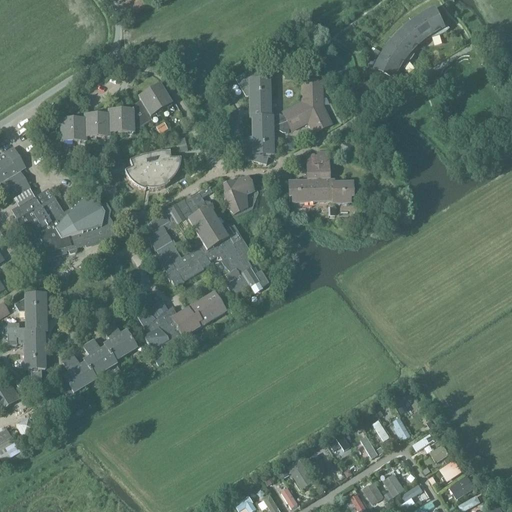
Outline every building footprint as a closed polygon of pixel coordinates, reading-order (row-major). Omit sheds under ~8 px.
[(438,17),(435,9),(429,12),(423,15),(418,18),(412,22),(406,27),(400,33),(394,39),(389,45),(382,54),(375,51),(367,64),(365,69),(363,74),(362,76),(367,78),(369,79),(371,79),(373,80),(377,74),(390,81),(391,79),(395,81),(400,70),(403,69),(404,67),(408,65),(409,63),(411,62),(412,60),(413,58),(414,56),(412,55),(417,50),(421,46),(426,42),(431,39),(432,39),(435,38),(438,37),(441,36),(444,35),(447,33),(450,30),(444,25),(440,17),(438,17)] [(265,58),(269,70),(288,62),(283,50),(265,58)] [(244,76),(235,81),(245,99),(249,99),(249,110),(249,113),(249,115),(249,121),(252,121),(252,139),(246,140),(241,161),(266,166),(268,156),(273,156),(272,142),(272,130),(283,134),(285,134),(288,134),(288,131),(289,130),(291,133),(307,125),(312,136),(332,126),(323,108),(322,81),(300,82),(300,103),(282,113),(281,113),(282,117),(270,111),(270,83),(263,83),(256,72),(246,78),(244,76)] [(138,99),(140,102),(150,118),(171,106),(159,86),(138,99)] [(108,113),(108,117),(110,136),(134,135),(134,129),(140,129),(152,122),(150,118),(140,102),(133,107),(133,112),(108,113)] [(84,117),(84,121),(86,140),(110,140),(110,136),(108,117),(84,117)] [(86,140),(84,121),(60,122),(61,145),(86,144),(86,140)] [(155,129),(159,136),(167,131),(163,124),(155,129)] [(177,150),(178,154),(187,152),(186,150),(184,139),(175,141),(177,150)] [(335,150),(348,157),(353,146),(341,139),(335,150)] [(0,184),(2,184),(10,196),(12,200),(13,200),(28,190),(29,190),(16,170),(22,167),(20,163),(17,158),(12,150),(6,154),(0,157),(0,184)] [(307,184),(288,185),(289,201),(291,201),(291,206),(331,205),(331,207),(350,207),(350,201),(353,201),(353,184),(343,185),(343,182),(329,182),(328,154),(316,154),(316,157),(314,157),(314,155),(306,155),(307,184)] [(136,168),(124,174),(125,176),(125,177),(126,179),(127,181),(128,182),(130,184),(131,185),(132,186),(134,188),(135,188),(136,189),(139,190),(141,191),(143,192),(145,193),(145,191),(146,191),(147,192),(149,192),(150,192),(153,192),(155,192),(157,191),(159,191),(160,190),(162,190),(164,189),(166,188),(168,187),(169,186),(168,185),(169,184),(171,182),(172,181),(173,180),(174,178),(175,176),(177,174),(177,173),(178,171),(179,169),(179,168),(179,165),(180,163),(180,161),(164,162),(164,157),(163,155),(161,155),(159,155),(156,156),(154,156),(151,157),(148,157),(145,158),(143,159),(140,159),(138,160),(136,161),(134,162),(135,165),(136,168)] [(225,207),(233,216),(247,210),(246,197),(254,194),(248,182),(228,184),(222,187),(222,189),(225,207)] [(162,215),(163,216),(150,224),(155,232),(146,237),(156,253),(160,251),(162,255),(158,257),(156,259),(166,275),(165,276),(169,283),(171,282),(175,290),(183,285),(183,284),(203,272),(202,271),(210,266),(209,264),(206,258),(213,254),(217,260),(219,259),(229,274),(224,277),(231,288),(227,290),(233,299),(245,292),(245,291),(249,289),(250,290),(258,285),(261,290),(268,285),(260,272),(254,276),(250,270),(246,264),(253,259),(233,227),(226,231),(227,233),(222,235),(213,220),(211,220),(206,212),(208,211),(201,200),(211,194),(208,189),(184,204),(183,202),(176,206),(167,212),(168,212),(162,215)] [(16,206),(18,208),(33,199),(31,196),(28,190),(13,200),(14,202),(16,206)] [(41,194),(11,213),(16,222),(15,223),(30,247),(39,241),(41,244),(37,247),(46,261),(66,255),(65,254),(68,253),(70,256),(76,255),(77,253),(76,250),(99,243),(100,246),(102,247),(113,244),(114,238),(111,232),(112,225),(109,219),(110,212),(106,206),(103,205),(100,207),(98,205),(83,201),(66,219),(54,199),(49,202),(47,198),(44,199),(41,194)] [(141,229),(146,237),(155,232),(150,224),(147,226),(145,226),(144,227),(141,229)] [(213,254),(206,258),(209,264),(217,260),(213,254)] [(145,312),(136,318),(147,336),(143,339),(145,342),(154,352),(161,347),(165,355),(193,338),(192,336),(225,315),(213,295),(197,305),(196,303),(190,307),(190,308),(187,310),(176,317),(171,309),(165,313),(164,311),(165,311),(161,303),(152,308),(154,310),(147,314),(145,312)] [(17,325),(5,326),(5,337),(7,337),(7,347),(16,347),(16,346),(23,345),(24,361),(24,372),(30,372),(31,384),(41,384),(41,372),(44,372),(44,346),(43,334),(46,334),(46,327),(45,324),(45,321),(45,302),(45,297),(24,297),(24,301),(14,306),(17,314),(24,314),(24,330),(18,330),(17,325)] [(233,305),(233,306),(228,309),(232,316),(240,311),(243,315),(245,313),(243,310),(245,309),(240,301),(233,305)] [(0,307),(0,320),(8,316),(6,312),(2,306),(0,307)] [(113,327),(108,330),(125,358),(136,351),(126,333),(120,337),(113,327)] [(103,347),(105,349),(106,349),(115,364),(125,358),(108,330),(103,333),(109,343),(103,347)] [(93,342),(88,345),(105,374),(117,367),(115,364),(106,349),(105,349),(99,353),(93,342)] [(83,363),(84,365),(85,364),(95,380),(105,374),(88,345),(83,349),(89,359),(83,363)] [(69,360),(65,363),(82,391),(96,382),(95,380),(85,364),(84,365),(79,368),(72,358),(74,357),(71,351),(66,355),(69,360)] [(153,362),(157,368),(167,362),(163,355),(153,362)] [(82,391),(65,363),(62,364),(69,375),(57,382),(68,400),(82,391)] [(0,410),(2,409),(3,412),(19,402),(9,386),(0,391),(0,410)] [(409,392),(392,402),(401,416),(407,413),(402,404),(412,398),(409,392)] [(70,408),(76,419),(78,418),(78,417),(83,414),(81,410),(78,404),(70,408)] [(75,418),(70,412),(62,418),(66,424),(75,418)] [(15,428),(22,441),(36,434),(28,420),(15,428)] [(399,421),(393,425),(404,443),(410,439),(399,421)] [(431,422),(426,425),(428,430),(434,427),(431,422)] [(378,423),(372,427),(384,444),(390,440),(378,423)] [(0,461),(1,464),(19,454),(16,449),(6,432),(0,435),(0,461)] [(335,440),(327,445),(328,445),(333,453),(340,448),(343,453),(350,449),(342,436),(341,435),(335,440)] [(430,437),(412,448),(416,454),(434,443),(430,437)] [(367,439),(360,442),(371,461),(378,457),(367,439)] [(442,447),(429,456),(436,466),(449,457),(442,447)] [(316,457),(310,461),(319,476),(326,472),(316,457)] [(299,462),(287,470),(301,492),(313,484),(314,484),(300,461),(299,462)] [(454,462),(439,473),(447,484),(462,474),(454,462)] [(283,470),(278,473),(282,479),(287,476),(283,470)] [(342,474),(337,477),(341,482),(346,479),(342,474)] [(394,476),(382,484),(393,500),(396,498),(404,493),(394,476)] [(467,479),(449,490),(456,502),(475,491),(467,479)] [(271,480),(265,484),(268,489),(274,485),(271,480)] [(360,494),(359,495),(361,499),(362,499),(366,505),(364,506),(366,510),(371,507),(372,507),(383,500),(374,485),(360,494)] [(418,487),(401,499),(405,505),(422,493),(418,487)] [(286,490),(280,494),(290,509),(295,505),(286,490)] [(251,492),(247,495),(250,501),(256,498),(252,492),(251,492)] [(389,495),(383,498),(388,505),(393,501),(392,500),(389,495)] [(278,511),(269,497),(262,502),(263,503),(267,510),(268,511),(278,511)] [(366,511),(357,497),(350,501),(356,511),(366,511)] [(476,498),(458,508),(459,511),(467,511),(480,505),(476,498)] [(249,500),(235,509),(237,511),(241,511),(245,509),(247,511),(254,511),(256,511),(253,505),(251,502),(249,500)] [(403,507),(401,508),(403,511),(406,511),(415,506),(412,501),(403,507)] [(263,511),(267,510),(263,503),(258,507),(261,511),(263,511)] [(432,503),(416,511),(428,511),(435,509),(432,503)]
